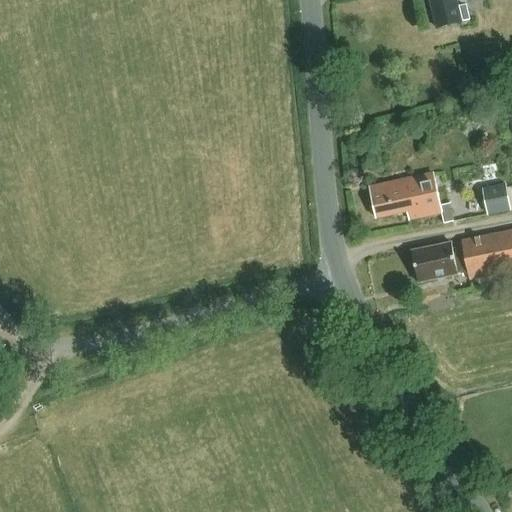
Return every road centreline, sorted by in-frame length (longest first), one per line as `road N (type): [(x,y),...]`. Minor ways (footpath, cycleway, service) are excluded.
road 1 (unclassified): [(337,279),(86,345),(41,343),(0,315)]
road 2 (unclassified): [(337,279),(312,0)]
road 3 (unclassified): [(477,511),(337,279)]
